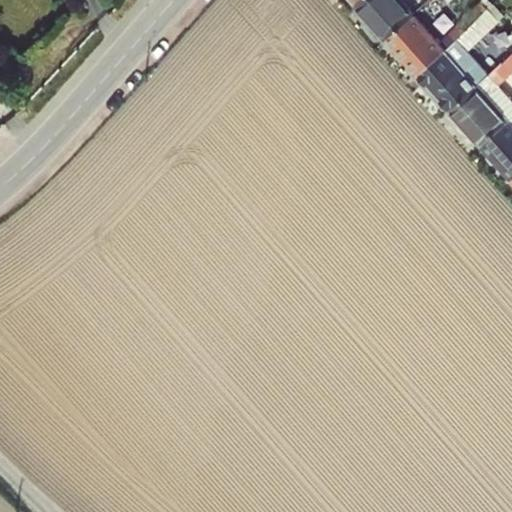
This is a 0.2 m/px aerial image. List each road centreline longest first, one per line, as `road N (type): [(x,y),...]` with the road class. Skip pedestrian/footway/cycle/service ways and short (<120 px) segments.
road 1 (residential): [(338,0),(511,193)]
road 2 (residential): [(171,0),(0,186)]
